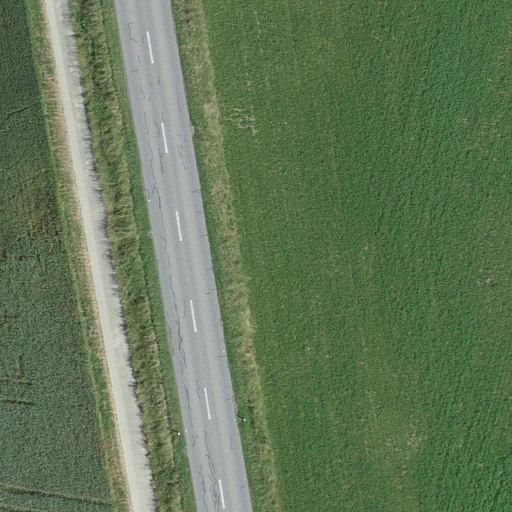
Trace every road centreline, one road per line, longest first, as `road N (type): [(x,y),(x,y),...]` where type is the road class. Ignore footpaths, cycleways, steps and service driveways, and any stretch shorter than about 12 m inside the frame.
road 1 (track): [(147,511),(60,0)]
road 2 (secondary): [(142,0),(225,511)]
